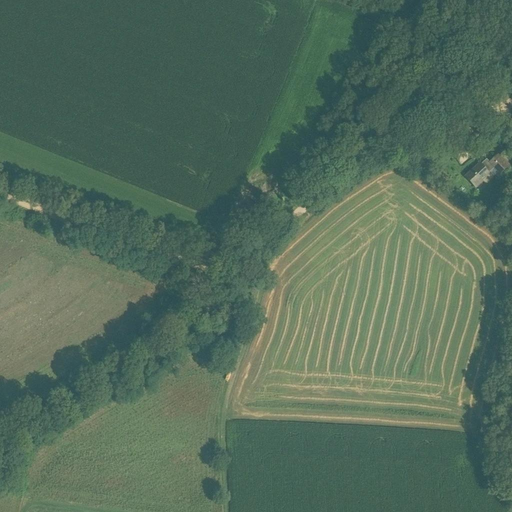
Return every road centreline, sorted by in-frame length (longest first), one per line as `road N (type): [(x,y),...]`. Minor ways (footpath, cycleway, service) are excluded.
road 1 (track): [(0,440),(167,346),(257,260),(254,249)]
road 2 (track): [(0,192),(179,261),(254,249)]
road 3 (track): [(257,260),(255,304),(224,409),(226,511)]
road 4 (track): [(254,249),(354,169),(445,129)]
